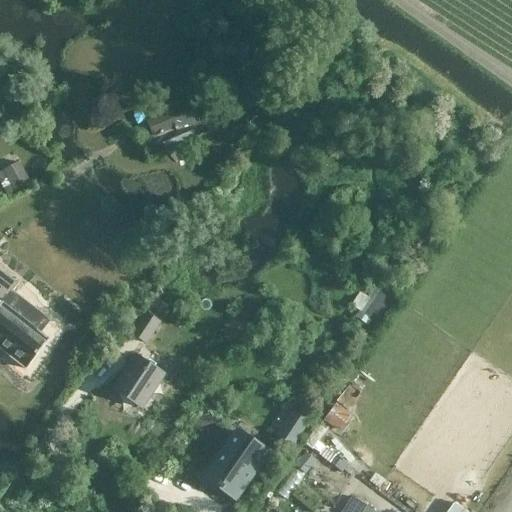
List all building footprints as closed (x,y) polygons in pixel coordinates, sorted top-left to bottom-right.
[(222,54),(208,52),(203,81),(217,84),(222,54)] [(191,101),(145,120),(152,137),(175,128),(176,132),(196,124),(200,122),(198,118),(191,101)] [(0,182),(6,194),(29,182),(18,162),(0,171),(0,182)] [(0,270),(0,349),(26,369),(48,341),(39,333),(48,321),(35,310),(12,292),(18,284),(0,270)] [(380,326),(397,301),(376,286),(368,298),(359,293),(350,306),(380,326)] [(149,342),(160,318),(143,310),(133,334),(149,342)] [(135,356),(113,390),(141,408),(163,374),(135,356)] [(352,416),(335,404),(323,421),(339,433),(352,416)] [(293,413),(278,436),(291,445),(307,422),(293,413)] [(322,421),(304,444),(312,450),(330,427),(322,421)] [(211,469),(210,470),(211,471),(212,470),(223,478),(219,484),(219,483),(217,486),(222,490),(235,498),(267,452),(237,432),(236,433),(237,433),(211,469)] [(350,477),(354,471),(347,465),(348,465),(324,447),(318,455),(341,472),(342,471),(350,477)] [(305,474),(316,460),(304,452),(294,465),(305,474)] [(375,511),(353,497),(342,511),(375,511)]
